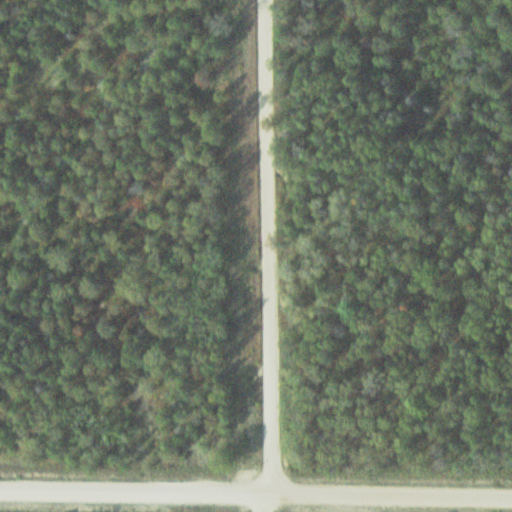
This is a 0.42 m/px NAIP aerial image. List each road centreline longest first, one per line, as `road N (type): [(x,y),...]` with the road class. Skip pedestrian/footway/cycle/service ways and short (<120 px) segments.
road 1 (residential): [(0,487),(511,495)]
road 2 (residential): [(278,491),(272,0)]
